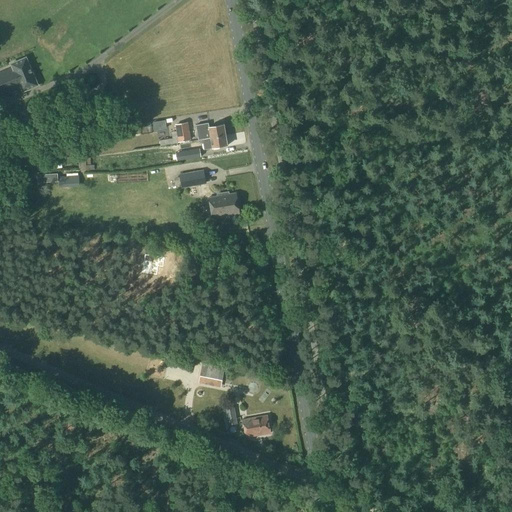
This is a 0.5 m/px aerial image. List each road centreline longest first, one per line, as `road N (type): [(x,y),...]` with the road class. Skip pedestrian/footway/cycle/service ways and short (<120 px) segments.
road 1 (secondary): [(318,487),(231,0)]
road 2 (unclassified): [(318,487),(0,348)]
